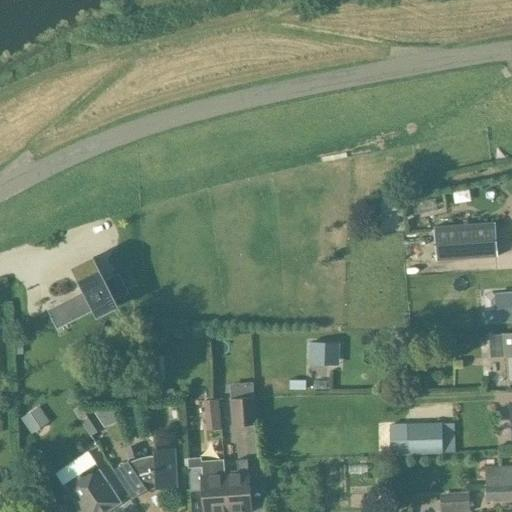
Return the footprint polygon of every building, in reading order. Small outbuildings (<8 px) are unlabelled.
[(437,210),(435,198),(411,203),(414,215),(437,210)] [(497,257),(495,222),(434,226),(436,261),(497,257)] [(60,304),(69,323),(94,311),(97,316),(118,305),(115,300),(125,295),(116,275),(105,281),(93,258),(73,268),(85,291),(60,304)] [(511,292),(503,293),(505,321),(511,320),(511,292)] [(311,341),(310,363),(326,364),(326,343),(326,342),(311,341)] [(34,347),(35,390),(69,389),(68,373),(51,374),(50,347),(34,347)] [(289,388),(306,388),(306,379),(289,378),(289,388)] [(173,395),(173,387),(161,388),(161,396),(173,395)] [(258,424),(255,396),(229,399),(232,426),(258,424)] [(221,397),(205,397),(206,428),(222,427),(221,397)] [(90,414),(82,403),(72,409),(90,436),(101,429),(91,414),(90,414)] [(38,406),(22,418),(30,430),(47,418),(38,406)] [(407,424),(390,424),(390,427),(391,450),(391,456),(394,456),(443,455),(442,423),(407,424)] [(153,450),(154,456),(151,456),(146,457),(140,458),(133,460),(130,462),(129,461),(113,471),(132,500),(148,490),(155,489),(178,488),(176,449),(153,450)] [(106,511),(120,503),(96,466),(88,455),(59,475),(82,511),(106,511)] [(204,511),(227,511),(225,474),(224,459),(202,461),(201,458),(188,459),(190,492),(203,491),(204,511)] [(238,473),(225,474),(227,511),(250,511),(247,460),(237,461),(238,473)] [(348,474),(367,474),(367,465),(348,465),(348,474)] [(511,469),(500,470),(485,470),(486,501),(511,500),(511,469)] [(469,511),(469,492),(440,494),(441,511),(469,511)]
